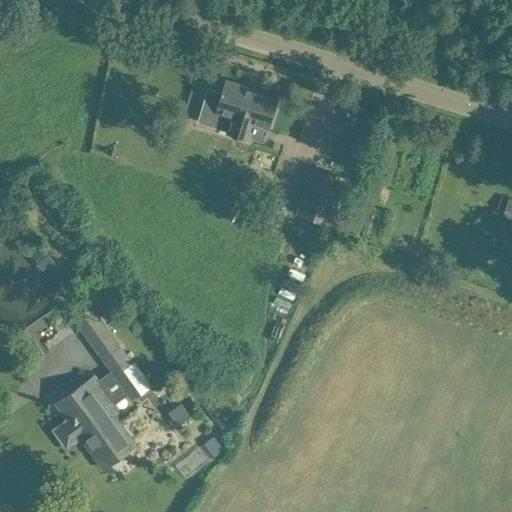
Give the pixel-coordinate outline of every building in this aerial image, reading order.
[(203,106),(198,120),(228,129),(227,131),(250,138),(254,122),(268,126),(277,97),(227,81),(224,90),(222,89),(221,92),(208,88),(202,106),(203,106)] [(256,150),(251,167),(262,170),(259,179),(271,183),(278,157),(256,150)] [(311,166),(296,214),(331,225),(345,177),(311,166)] [(511,200),(508,199),(509,196),(502,194),(498,206),(504,209),(502,216),(511,219),(511,200)] [(82,437),(104,468),(105,469),(136,446),(107,405),(112,401),(114,405),(128,395),(132,400),(152,385),(92,303),(74,316),(111,371),(97,381),(93,375),(56,402),(69,419),(54,430),(67,448),(82,437)] [(158,385),(167,377),(147,353),(137,360),(158,385)] [(187,510),(198,493),(189,487),(178,505),(187,510)]
